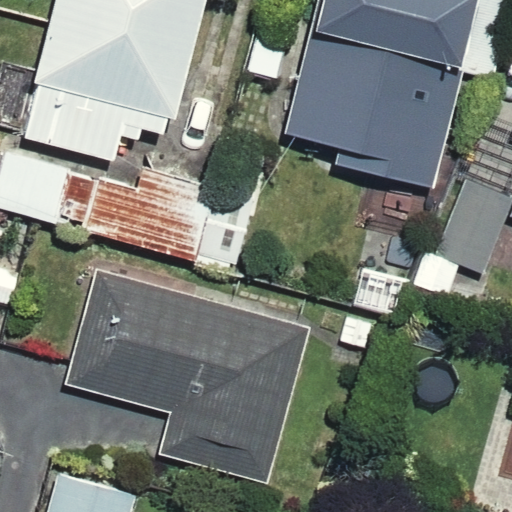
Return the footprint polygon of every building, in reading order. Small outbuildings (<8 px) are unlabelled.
[(113,113),(168,128),(202,0),(32,0),(0,120),(0,137),(99,164),(113,113)] [(337,162),(425,181),(463,0),(297,0),(271,122),(342,138),(337,162)] [(511,213),(511,96),(496,135),(511,141),(511,182),(501,209),(511,213)] [(0,221),(204,271),(225,184),(127,160),(122,181),(0,151),(0,221)] [(457,168),(402,275),(436,292),(453,259),(467,266),(504,192),(457,168)] [(82,268),(53,379),(159,406),(145,458),(249,485),(291,322),(82,268)] [(122,511),(131,484),(43,459),(28,511),(122,511)]
